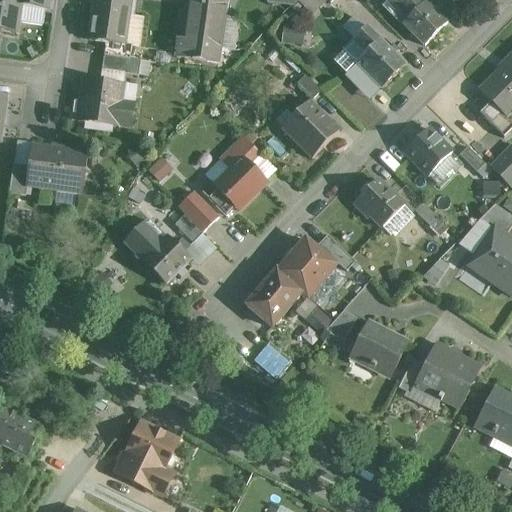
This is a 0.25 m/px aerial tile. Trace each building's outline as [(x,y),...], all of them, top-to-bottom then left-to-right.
[(0,0),(0,33),(15,35),(20,6),(20,0),(0,0)] [(20,0),(20,6),(46,10),(47,0),(20,0)] [(105,44),(123,46),(129,0),(94,0),(89,41),(105,44)] [(176,59),(178,60),(179,60),(217,65),(219,51),(228,52),(232,21),(224,20),(226,0),(191,0),(185,45),(178,44),(176,59)] [(421,0),(389,0),(388,1),(408,20),(402,26),(424,48),(446,25),(421,0)] [(388,1),(381,8),(401,27),(402,26),(408,20),(388,1)] [(381,91),(402,71),(405,68),(379,42),(378,42),(366,29),(358,36),(354,41),(355,42),(344,53),(346,55),(336,66),(346,76),(356,66),(381,91)] [(105,44),(103,58),(129,62),(131,47),(123,46),(105,44)] [(507,65),(498,74),(479,93),(506,119),(511,113),(511,55),(505,63),(507,65)] [(129,62),(103,58),(101,72),(129,76),(131,62),(129,62)] [(140,63),(131,62),(129,76),(138,77),(140,63)] [(320,93),(311,84),(311,83),(305,78),(296,86),(311,101),(312,102),(320,93)] [(120,108),(123,87),(83,82),(77,123),(117,129),(120,108)] [(309,104),(292,121),(282,131),(311,161),(339,134),(309,104)] [(511,115),(509,117),(508,117),(506,119),(491,104),(484,111),(479,116),(503,140),(511,131),(511,115)] [(117,129),(130,131),(133,110),(120,108),(117,129)] [(452,156),(438,142),(428,132),(404,155),(416,167),(416,168),(418,166),(429,178),(452,156)] [(244,141),(250,146),(255,142),(249,136),(244,141)] [(244,141),(243,139),(219,163),(229,172),(241,160),(248,167),(258,158),(260,156),(250,146),(244,141)] [(81,196),(87,155),(31,147),(29,168),(26,188),(81,196)] [(509,190),(511,187),(511,148),(496,164),(490,170),(509,190)] [(459,158),(470,169),(476,175),(485,166),(469,150),(468,149),(459,158)] [(248,167),(241,160),(229,172),(213,188),(217,192),(209,200),(226,218),(234,209),(239,213),(267,185),(248,167)] [(217,192),(213,188),(229,172),(219,163),(204,177),(211,184),(202,193),(209,200),(217,192)] [(29,168),(13,166),(9,195),(25,197),(26,188),(29,168)] [(389,237),(390,237),(395,232),(397,234),(413,218),(378,183),(355,205),(355,206),(364,216),(366,214),(389,237)] [(500,199),(500,183),(483,183),(482,199),(500,199)] [(406,188),(397,196),(414,213),(423,205),(406,188)] [(178,209),(205,234),(221,217),(194,192),(178,209)] [(423,205),(414,213),(430,229),(439,221),(423,205)] [(511,227),(511,219),(503,213),(494,207),(479,222),(493,231),(494,230),(505,238),(511,227)] [(175,227),(192,244),(193,245),(203,235),(185,218),(184,217),(175,227)] [(142,264),(144,266),(145,267),(166,287),(191,262),(183,255),(189,249),(185,245),(182,242),(176,248),(166,238),(158,247),(139,228),(123,245),(142,263),(142,264)] [(511,243),(494,231),(468,268),(511,298),(511,243)] [(311,247),(335,268),(344,258),(319,237),(311,247)] [(311,247),(305,242),(296,253),(294,252),(285,262),(285,263),(286,264),(277,275),(301,295),(308,300),(335,268),(311,247)] [(277,275),(276,273),(246,308),(272,330),(301,295),(277,275)] [(333,322),(317,309),(306,323),(322,335),(333,322)] [(344,344),(349,335),(356,320),(343,313),(325,334),(344,344)] [(354,361),(356,361),(356,362),(390,379),(407,346),(372,328),(354,361)] [(254,366),(277,383),(293,361),(270,344),(254,366)] [(458,411),(468,393),(480,370),(437,347),(415,388),(458,411)] [(425,369),(419,365),(412,362),(398,390),(411,397),(411,396),(425,369)] [(511,400),(495,392),(477,428),(478,429),(479,427),(480,427),(511,443),(511,400)] [(0,447),(2,448),(2,447),(3,447),(3,446),(28,458),(42,430),(41,430),(38,428),(0,409),(0,447)] [(140,425),(126,454),(163,472),(178,443),(177,443),(165,437),(164,437),(164,436),(163,436),(154,431),(140,425)] [(172,477),(163,472),(126,454),(125,454),(115,474),(162,498),(172,477)] [(10,490),(13,492),(22,496),(32,475),(20,469),(9,490),(10,490)]
